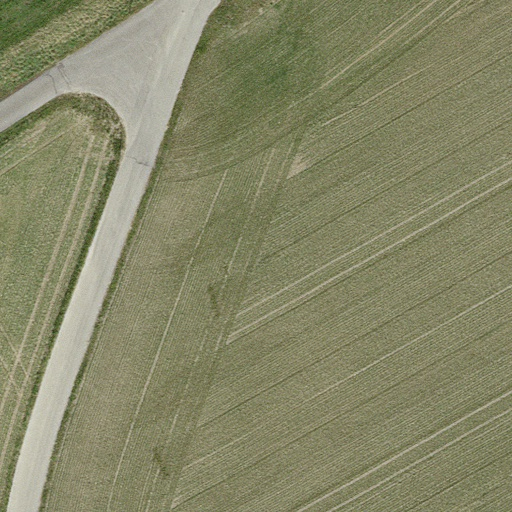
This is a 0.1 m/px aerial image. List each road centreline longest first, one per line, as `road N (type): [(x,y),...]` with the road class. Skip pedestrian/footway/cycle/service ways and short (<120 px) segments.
road 1 (track): [(25,511),(196,0)]
road 2 (track): [(198,0),(0,132)]
